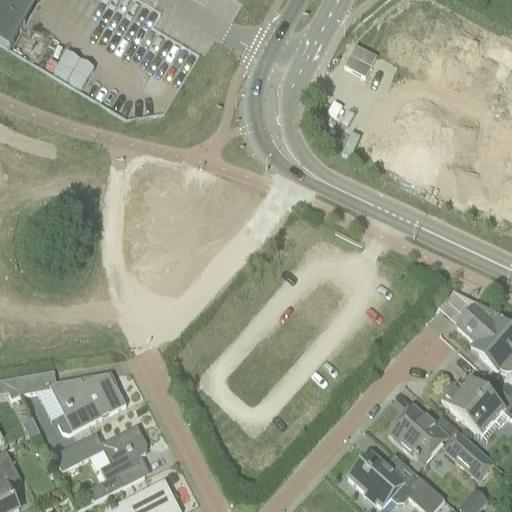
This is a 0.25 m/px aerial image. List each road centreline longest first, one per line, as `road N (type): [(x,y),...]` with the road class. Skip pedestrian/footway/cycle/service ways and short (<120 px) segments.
road 1 (residential): [(0,157),(105,210),(115,304),(141,356)]
road 2 (tertiary): [(511,272),(294,165)]
road 3 (residential): [(272,511),(430,333)]
road 4 (tertiary): [(295,0),(262,56),(248,102),(261,148),(294,165)]
road 5 (tertiary): [(294,165),(285,119),(291,97),(342,0)]
road 6 (residential): [(217,511),(141,356)]
